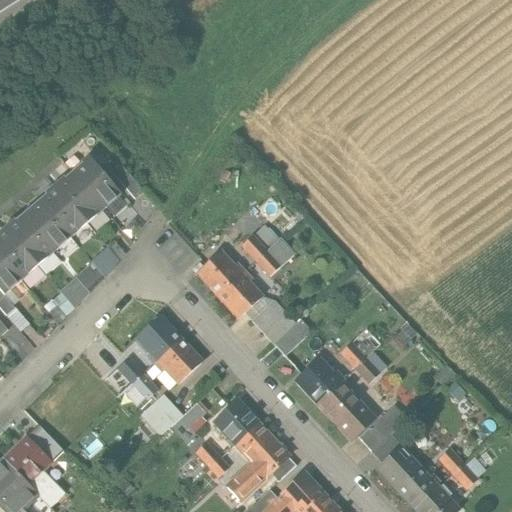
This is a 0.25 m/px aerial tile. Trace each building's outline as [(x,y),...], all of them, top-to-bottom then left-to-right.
[(88,159),(71,173),(103,210),(119,196),(88,159)] [(113,174),(134,200),(144,192),(122,166),(113,174)] [(86,224),(103,210),(71,173),(55,188),(86,224)] [(55,188),(38,202),(70,239),(86,224),(55,188)] [(38,202),(22,216),(53,253),(70,239),(38,202)] [(22,216),(5,230),(37,267),(53,253),(22,216)] [(5,230),(0,234),(0,257),(20,281),(37,267),(5,230)] [(253,238),(242,247),(270,278),(281,268),(267,253),(253,238)] [(280,240),(267,253),(281,268),(294,255),(280,240)] [(92,263),(75,278),(88,293),(100,283),(118,261),(106,248),(90,261),(92,263)] [(197,276),(218,298),(242,276),(222,253),(197,276)] [(0,291),(4,295),(20,281),(0,257),(0,291)] [(263,298),(242,276),(218,298),(238,321),(245,315),(263,298)] [(59,291),(60,293),(72,307),(88,293),(75,278),(59,291)] [(4,295),(0,291),(0,308),(6,316),(15,308),(4,295)] [(60,293),(52,301),(65,316),(73,309),(72,307),(60,293)] [(275,301),(263,298),(245,315),(273,345),(296,324),(275,301)] [(147,357),(154,365),(181,341),(160,318),(135,340),(149,355),(147,357)] [(296,324),(273,345),(285,358),(312,333),(301,320),(296,324)] [(366,330),(351,344),(365,359),(372,352),(380,345),(366,330)] [(202,363),(181,341),(154,365),(161,373),(165,370),(178,385),(202,363)] [(354,369),(365,359),(351,344),(340,353),(354,369)] [(372,352),(365,359),(379,375),(386,368),(372,352)] [(369,384),(379,375),(365,359),(354,369),(369,384)] [(134,386),(147,400),(158,391),(131,360),(120,370),(134,386)] [(296,382),(317,404),(344,380),(336,371),(333,374),(320,360),(296,382)] [(101,415),(134,386),(120,370),(118,367),(85,397),(101,415)] [(447,367),(435,378),(443,387),(455,375),(447,367)] [(352,389),(344,380),(317,404),(352,443),(359,437),(376,421),(349,392),(352,389)] [(450,392),(458,401),(465,394),(457,385),(450,392)] [(162,395),(141,415),(161,436),(182,416),(162,395)] [(215,422),(236,445),(258,425),(237,402),(215,422)] [(394,405),(376,421),(359,437),(373,453),(392,435),(408,421),(394,405)] [(289,458),(258,425),(236,445),(252,463),(226,487),(241,502),(271,475),(289,458)] [(38,426),(27,436),(52,462),(62,452),(38,426)] [(373,453),(383,464),(402,447),(392,435),(373,453)] [(42,471),(52,462),(27,436),(2,459),(27,485),(42,471)] [(228,468),(206,445),(196,454),(218,477),(228,468)] [(377,469),(415,511),(439,488),(402,447),(383,464),(377,469)] [(450,451),(439,460),(466,489),(477,480),(450,451)] [(297,466),(289,458),(271,475),(278,483),(297,466)] [(20,511),(38,496),(27,485),(2,459),(0,461),(0,506),(5,511),(20,511)] [(65,495),(42,471),(27,485),(38,496),(50,509),(65,495)] [(292,511),(294,511),(318,488),(305,474),(277,500),(263,511),(292,511)] [(331,511),(336,508),(318,488),(294,511),(295,511),(331,511)] [(457,511),(459,511),(439,488),(415,511),(457,511)] [(263,511),(277,500),(269,491),(246,511),(263,511)]
